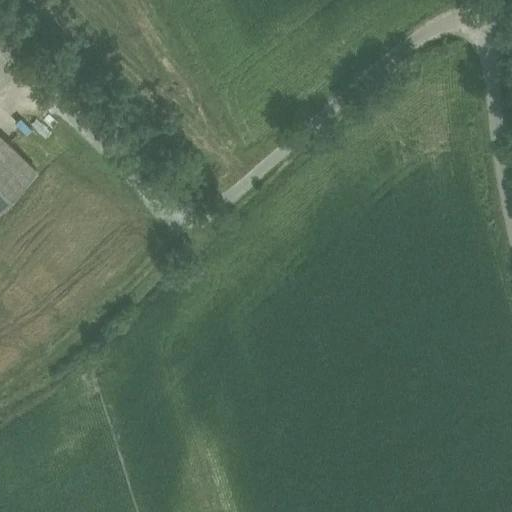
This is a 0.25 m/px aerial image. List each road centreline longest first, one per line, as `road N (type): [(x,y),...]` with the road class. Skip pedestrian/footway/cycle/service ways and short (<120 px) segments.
road 1 (unclassified): [(473,0),(370,52),(280,137),(210,176),(160,174),(0,30)]
road 2 (unclassified): [(511,255),(487,110),(494,0)]
